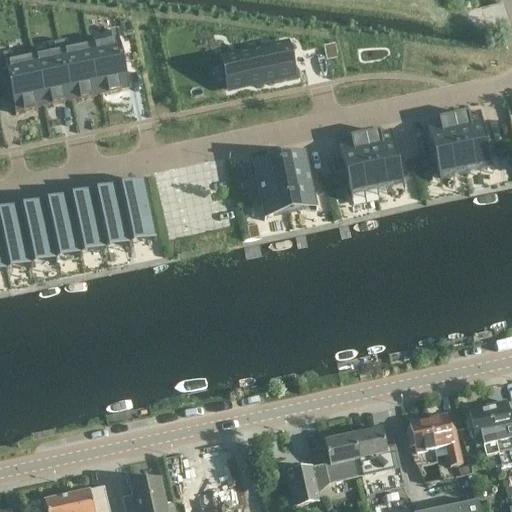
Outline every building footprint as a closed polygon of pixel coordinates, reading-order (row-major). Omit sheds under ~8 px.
[(111,41),(89,46),(101,98),(130,92),(117,33),(110,35),(111,41)] [(66,44),(60,46),(73,104),(101,98),(89,46),(67,51),(66,44)] [(245,57),(224,62),(227,77),(231,92),(247,88),(267,84),(270,83),(273,82),(274,85),(274,87),(286,84),(297,82),(295,76),(294,71),(292,60),(288,44),(277,46),(262,50),(263,53),(245,57)] [(55,53),(33,58),(44,110),(73,104),(60,46),(54,47),(55,53)] [(323,48),(326,62),(338,60),(335,46),(323,48)] [(10,57),(3,58),(16,117),(44,110),(33,58),(11,63),(10,57)] [(418,69),(457,72),(458,62),(418,60),(418,69)] [(476,113),(452,119),(455,135),(464,172),(489,166),(476,113)] [(437,122),(426,125),(429,139),(437,173),(438,178),(458,173),(464,172),(455,135),(452,119),(437,122)] [(390,133),(364,140),(377,192),(403,186),(390,133)] [(364,140),(338,146),(351,199),(377,192),(364,140)] [(303,154),(277,161),(285,192),(290,213),(316,207),(303,154)] [(256,166),(252,167),(255,178),(261,204),(265,220),(278,216),(290,213),(285,192),(277,161),(265,164),(256,166)] [(142,184),(117,189),(127,240),(153,234),(142,184)] [(117,189),(92,194),(103,245),(127,240),(117,189)] [(92,194),(67,199),(78,250),(103,245),(92,194)] [(67,199),(42,205),(53,255),(78,250),(67,199)] [(42,205),(17,210),(28,261),(53,255),(42,205)] [(17,210),(0,214),(0,249),(4,266),(28,261),(17,210)] [(506,404),(487,408),(497,450),(498,457),(510,455),(506,436),(511,434),(511,411),(510,403),(506,404)] [(497,450),(487,408),(468,412),(470,422),(465,423),(467,433),(473,432),(475,443),(477,451),(483,449),(485,460),(498,457),(497,450)] [(446,417),(427,421),(434,451),(447,448),(451,467),(461,465),(452,426),(448,427),(446,417)] [(415,456),(434,451),(427,421),(408,425),(411,435),(406,437),(409,450),(414,448),(415,456)] [(381,432),(356,437),(352,438),(357,462),(361,478),(394,472),(393,468),(390,452),(385,453),(381,432)] [(361,478),(357,462),(352,438),(324,443),(328,465),(323,466),(323,467),(288,475),(295,508),(317,504),(313,482),(325,480),(326,485),(361,478)] [(172,511),(170,502),(163,503),(159,481),(128,487),(130,498),(121,500),(123,511),(172,511)] [(45,511),(107,511),(103,490),(73,497),(44,503),(45,511)]
